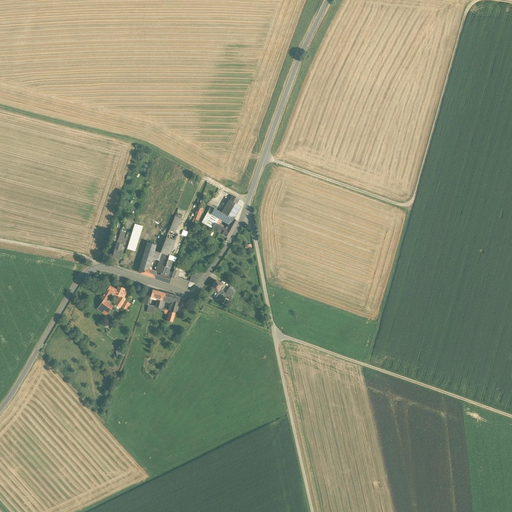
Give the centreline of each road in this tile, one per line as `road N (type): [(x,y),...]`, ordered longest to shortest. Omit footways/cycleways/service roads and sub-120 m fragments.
road 1 (track): [(245,211),(312,511)]
road 2 (track): [(0,109),(142,147),(248,201)]
road 3 (track): [(511,416),(273,334)]
road 4 (residential): [(81,278),(103,267),(194,294),(233,239),(248,201)]
road 5 (track): [(478,0),(465,14),(411,208)]
road 6 (track): [(94,511),(291,415)]
road 7 (unclassified): [(328,0),(248,201)]
road 8 (track): [(411,208),(366,367)]
road 9 (unclassified): [(0,413),(81,278)]
road 10 (track): [(263,157),(411,208)]
